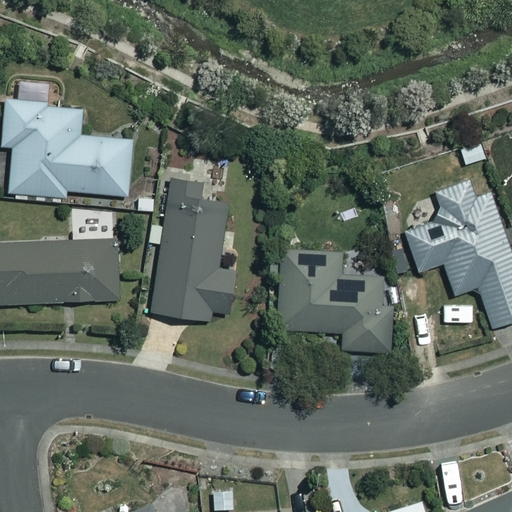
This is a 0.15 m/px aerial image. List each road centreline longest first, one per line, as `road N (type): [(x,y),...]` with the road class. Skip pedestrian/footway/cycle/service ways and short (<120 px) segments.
road 1 (residential): [(11,385),(81,387),(314,426),(511,393)]
road 2 (residential): [(11,385),(17,511)]
